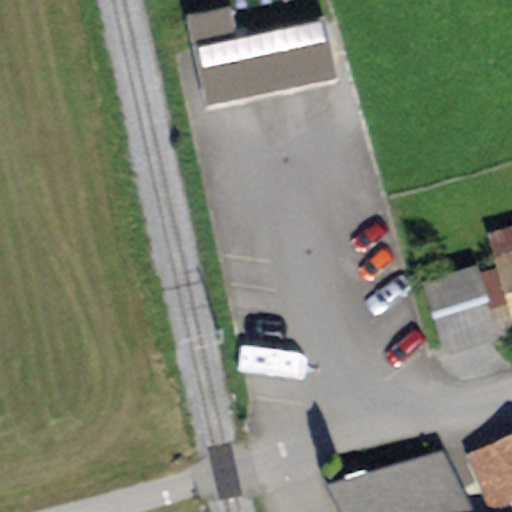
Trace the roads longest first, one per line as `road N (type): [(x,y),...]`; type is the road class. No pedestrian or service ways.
road 1 (residential): [(511,391),(224,465)]
road 2 (unclassified): [(224,465),(75,511)]
